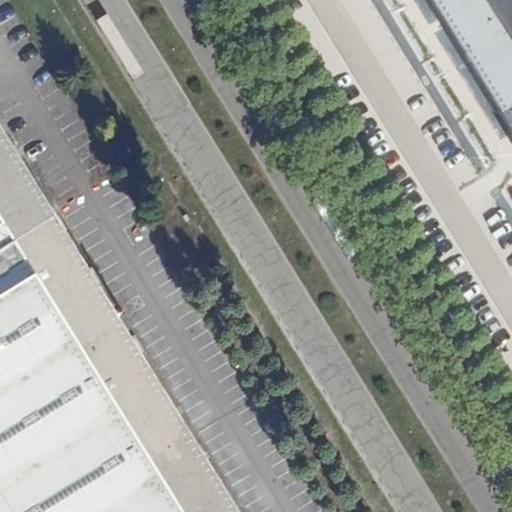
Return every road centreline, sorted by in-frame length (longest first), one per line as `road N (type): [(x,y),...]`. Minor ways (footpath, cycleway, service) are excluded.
road 1 (tertiary): [(102,0),(423,511)]
road 2 (tertiary): [(501,511),(183,0)]
road 3 (unknown): [(0,59),(279,511)]
